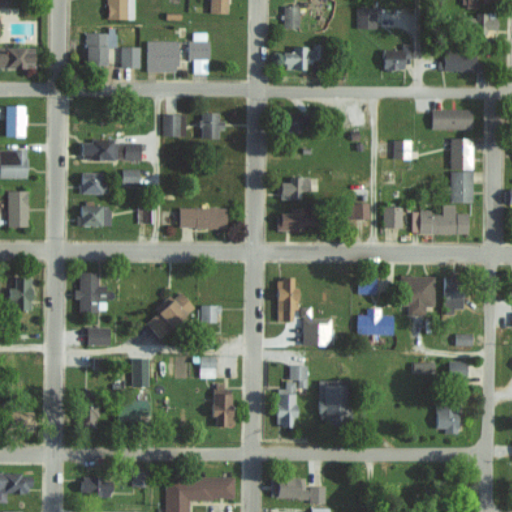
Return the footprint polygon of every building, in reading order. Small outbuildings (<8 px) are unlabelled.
[(125,18),(125,0),(104,0),(104,18),(125,18)] [(225,13),(225,0),(207,0),(207,12),(225,13)] [(297,5),(281,5),(281,27),(296,27),(297,5)] [(354,26),(374,27),(374,6),(355,6),(354,26)] [(494,11),(472,12),(472,16),(464,17),(464,34),(484,34),(484,28),(494,28),(494,11)] [(206,32),(187,31),(187,58),(190,58),(190,72),(205,72),(206,32)] [(104,32),(83,32),(83,64),(104,64),(104,32)] [(175,40),(144,39),(144,70),(175,71),(175,40)] [(381,69),(401,68),(401,57),(410,57),(409,43),(399,43),(399,48),(381,48),(381,69)] [(137,67),(138,46),(118,45),(117,66),(137,67)] [(303,69),(304,61),(317,61),(318,46),(291,45),(290,51),(281,50),(281,69),(303,69)] [(0,46),(0,66),(31,68),(32,48),(0,46)] [(441,70),(479,71),(479,62),(472,62),(472,51),(441,51),(441,70)] [(22,104),(2,105),(3,136),(22,135),(22,104)] [(429,127),(470,128),(470,108),(429,108),(429,127)] [(215,112),(198,112),(198,138),(215,138),(215,128),(221,129),(221,120),(215,120),(215,112)] [(177,135),(177,113),(160,113),(159,135),(177,135)] [(298,130),(298,113),(280,113),(280,130),(298,130)] [(111,137),(87,138),(87,141),(79,141),(79,159),(111,158),(111,137)] [(470,137),(447,137),(447,168),(471,168),(470,137)] [(390,157),(408,158),(408,139),(390,138),(390,157)] [(138,142),(116,142),(115,158),(138,159),(138,142)] [(25,149),(0,148),(0,177),(24,178),(25,149)] [(119,184),(137,184),(137,168),(120,168),(119,184)] [(470,200),(469,170),(447,171),(448,201),(470,200)] [(105,172),(77,171),(77,192),(105,193),(105,172)] [(277,199),(298,199),(298,191),(307,190),(307,176),(286,177),(286,182),(277,182),(277,199)] [(5,226),(25,226),(25,190),(4,190),(5,226)] [(343,218),(366,219),(366,203),(343,202),(343,218)] [(409,232),(466,233),(466,212),(453,212),(453,204),(439,203),(439,211),(409,210),(409,232)] [(74,225),(108,224),(108,204),(78,205),(78,214),(73,214),(74,225)] [(135,205),(135,222),(147,222),(148,205),(135,205)] [(400,205),(380,206),(380,227),(400,226),(400,205)] [(176,227),(224,228),(224,207),(176,206),(176,227)] [(306,230),(306,207),(287,207),(287,213),(274,213),(274,230),(306,230)] [(76,310),(103,310),(103,283),(96,283),(96,271),(76,271),(76,288),(71,288),(71,298),(76,298),(76,310)] [(405,313),(421,314),(421,305),(432,305),(432,275),(399,275),(399,305),(405,305),(405,313)] [(440,307),(459,307),(460,276),(441,275),(440,307)] [(29,276),(12,276),(12,287),(6,287),(6,309),(28,309),(29,276)] [(356,293),(374,293),(373,276),(355,276),(356,293)] [(296,309),(296,287),(292,287),(292,278),(274,278),(274,320),(290,320),(291,309),(296,309)] [(157,338),(192,308),(178,291),(170,297),(167,294),(152,307),(155,311),(143,321),(157,338)] [(216,304),(198,304),(198,321),(216,321),(216,304)] [(354,333),(391,334),(391,314),(378,314),(378,308),(363,308),(363,313),(355,313),(354,333)] [(106,344),(107,326),(84,326),(84,344),(106,344)] [(452,343),(469,344),(469,333),(453,332),(452,343)] [(197,376),(213,376),(213,355),(197,355),(197,376)] [(101,369),(102,357),(91,357),(90,368),(101,369)] [(463,359),(446,360),(447,377),(464,377),(463,359)] [(410,361),(410,371),(432,372),(433,362),(410,361)] [(305,364),(287,364),(286,379),(295,379),(295,386),(304,387),(305,364)] [(343,379),(315,380),(316,420),(343,420),(343,379)] [(273,425),(289,425),(290,417),(293,417),(293,380),(282,380),(282,388),(274,388),(273,425)] [(228,425),(229,385),(210,385),(210,416),(213,417),(213,425),(228,425)] [(94,393),(77,394),(77,428),(95,428),(94,393)] [(145,399),(114,399),(115,417),(145,417),(145,399)] [(433,428),(442,428),(441,433),(455,433),(456,403),(434,403),(433,428)] [(4,410),(4,428),(30,428),(30,411),(4,410)] [(129,484),(143,485),(143,468),(130,468),(129,484)] [(0,491),(28,491),(27,471),(0,471),(0,491)] [(162,511),(185,511),(186,497),(232,498),(232,475),(163,474),(162,511)] [(98,475),(78,475),(78,494),(108,494),(109,480),(98,480),(98,475)] [(268,496),(303,497),(304,476),(268,475),(268,496)] [(322,485),(307,485),(307,501),(322,501),(322,485)]
